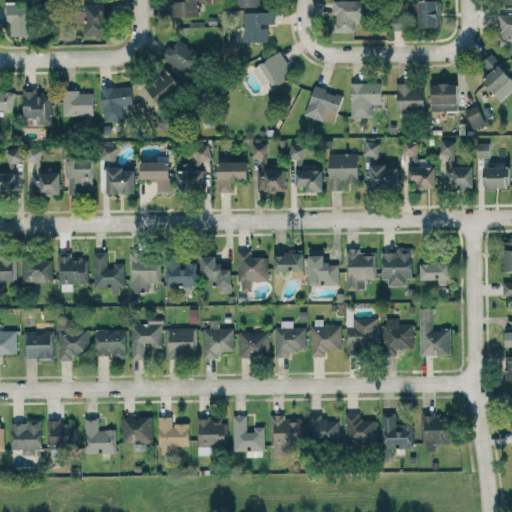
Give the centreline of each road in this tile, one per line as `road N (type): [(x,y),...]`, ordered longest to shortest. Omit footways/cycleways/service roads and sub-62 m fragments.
road 1 (residential): [(0,225),(511,217)]
road 2 (residential): [(0,391),(479,386)]
road 3 (residential): [(492,511),(479,386),(479,218)]
road 4 (residential): [(303,0),(316,53),(391,54)]
